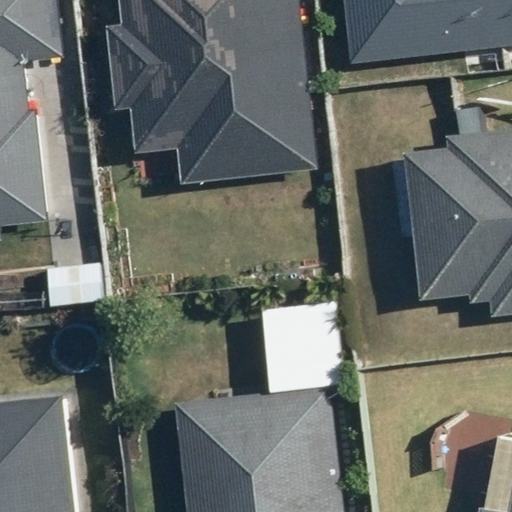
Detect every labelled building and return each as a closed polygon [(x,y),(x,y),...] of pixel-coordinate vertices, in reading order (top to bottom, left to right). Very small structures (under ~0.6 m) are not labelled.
[(0,0),(0,239),(12,238),(10,225),(57,220),(40,60),(73,56),(66,0),(0,0)] [(188,184),(327,169),(308,0),(127,0),(130,22),(115,24),(124,110),(139,108),(144,153),(184,148),(188,184)] [(342,0),(351,64),(501,45),(495,0),(342,0)] [(511,0),(495,0),(501,45),(511,44),(511,0)] [(410,151),(426,298),(476,292),(477,302),(498,300),(499,314),(511,312),(511,127),(452,134),(454,146),(410,151)] [(353,511),(339,385),(183,402),(194,511),(353,511)] [(85,511),(73,391),(0,399),(0,511),(85,511)] [(511,511),(511,435),(511,436),(498,511),(511,511)]
